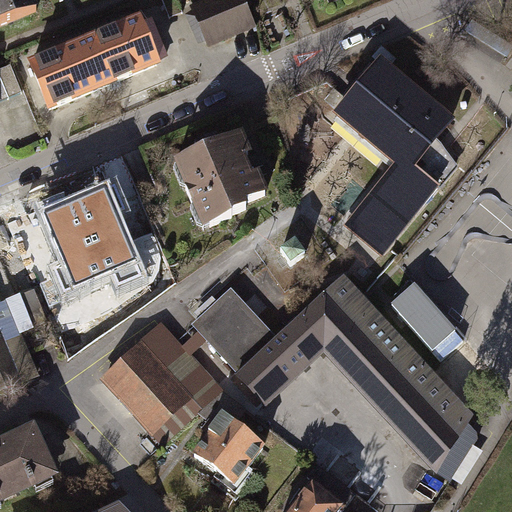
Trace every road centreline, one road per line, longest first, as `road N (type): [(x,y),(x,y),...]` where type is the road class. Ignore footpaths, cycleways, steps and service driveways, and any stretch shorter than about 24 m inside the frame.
road 1 (residential): [(0,185),(441,0)]
road 2 (residential): [(156,511),(48,394)]
road 3 (residential): [(407,511),(389,464),(355,430),(319,414)]
